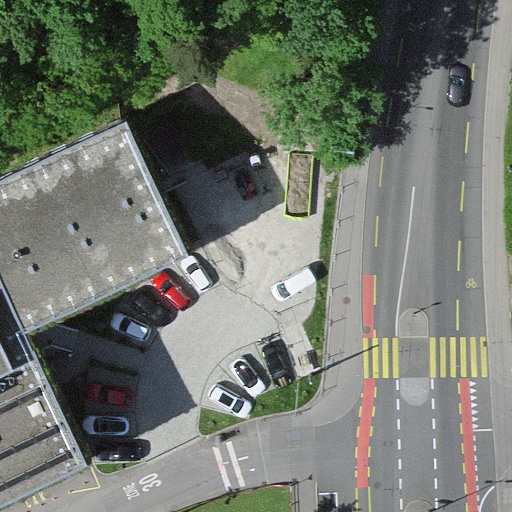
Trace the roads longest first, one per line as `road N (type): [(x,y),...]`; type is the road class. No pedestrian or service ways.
road 1 (secondary): [(414,424),(420,128),(445,0)]
road 2 (residential): [(115,511),(282,443),(414,424)]
